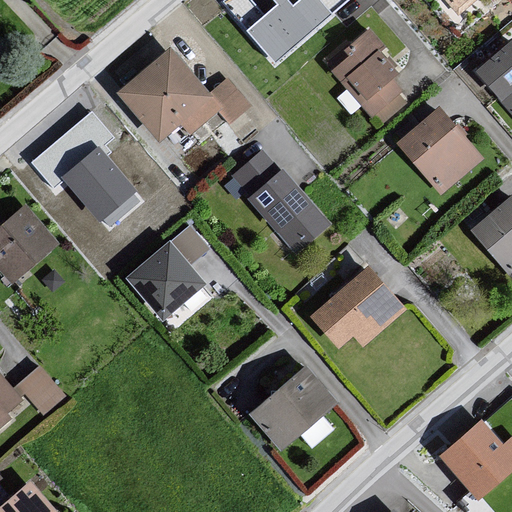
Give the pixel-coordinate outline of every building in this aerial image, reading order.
[(226,0),(274,56),(340,0),(226,0)] [(465,0),(447,0),(456,9),(465,0)] [(511,35),(475,64),(511,109),(511,35)] [(373,39),(328,68),(376,126),(409,92),(373,39)] [(168,42),(115,86),(156,136),(177,119),(188,132),(216,109),(229,125),(250,107),(225,76),(208,90),(168,42)] [(113,135),(92,110),(33,160),(54,185),(65,176),(102,219),(138,189),(101,146),(113,135)] [(484,162),(439,111),(400,145),(440,198),(484,162)] [(265,151),(230,178),(294,258),(328,230),(265,151)] [(511,198),(474,229),(511,273),(511,198)] [(27,202),(0,222),(0,270),(9,282),(59,245),(27,202)] [(209,249),(188,223),(126,274),(162,317),(205,281),(191,264),(209,249)] [(378,271),(319,319),(348,349),(362,338),(369,348),(409,308),(378,271)] [(43,409),(67,389),(41,357),(17,377),(43,409)] [(344,408),(308,370),(247,418),(284,451),(344,408)] [(0,373),(0,430),(25,405),(0,373)] [(485,424),(446,454),(484,505),(511,478),(511,441),(507,448),(485,424)] [(63,511),(35,482),(3,511),(63,511)]
